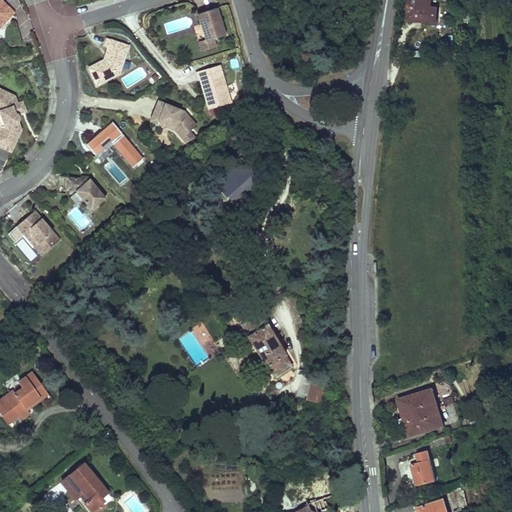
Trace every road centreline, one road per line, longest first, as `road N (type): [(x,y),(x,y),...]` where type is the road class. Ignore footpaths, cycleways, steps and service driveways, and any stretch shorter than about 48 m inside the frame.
road 1 (residential): [(178,509),(0,276)]
road 2 (residential): [(52,30),(67,88),(62,127),(43,160),(0,191)]
road 3 (tertiary): [(376,511),(360,375)]
road 4 (tertiary): [(360,375),(365,511)]
road 5 (tertiary): [(359,253),(373,127)]
road 6 (tertiary): [(359,131),(351,210),(359,253)]
road 7 (tertiary): [(359,253),(360,375)]
